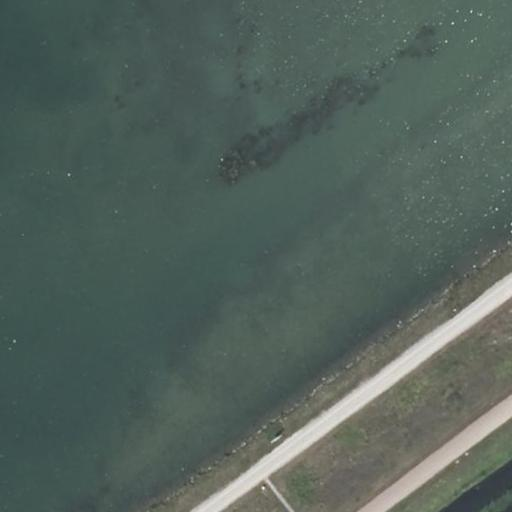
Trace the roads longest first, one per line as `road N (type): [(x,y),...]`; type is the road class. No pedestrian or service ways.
road 1 (track): [(205,511),(511,281)]
road 2 (track): [(511,407),(373,511)]
